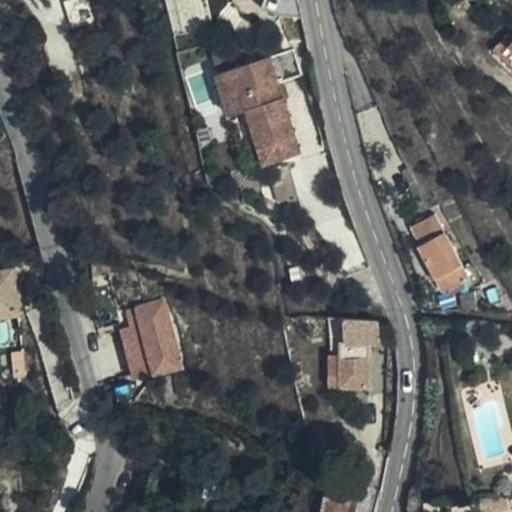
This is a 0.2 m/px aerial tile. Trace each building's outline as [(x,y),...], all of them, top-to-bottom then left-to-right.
[(511,66),(511,47),(510,45),(511,42),(511,35),(508,32),(493,50),(511,66)] [(302,51),(279,56),(285,85),(309,80),(302,51)] [(279,56),(265,60),(278,100),(298,154),(302,153),(285,85),(279,56)] [(278,100),(265,60),(226,69),(229,83),(248,96),(252,112),(255,112),(267,161),(298,154),(278,100)] [(248,96),(229,83),(237,116),(252,112),(248,96)] [(471,279),(437,213),(412,226),(421,245),(419,246),(441,290),(448,291),(471,279)] [(0,315),(25,313),(20,264),(0,265),(0,315)] [(477,308),(475,291),(462,294),(464,308),(477,308)] [(160,304),(128,313),(132,328),(126,330),(139,376),(145,375),(177,366),(160,304)] [(344,318),(329,316),(332,353),(346,354),(345,343),(344,318)] [(344,318),(345,343),(381,344),(381,320),(344,317),(344,318)] [(354,511),(359,495),(329,489),(329,494),(325,493),(321,511),(354,511)]
